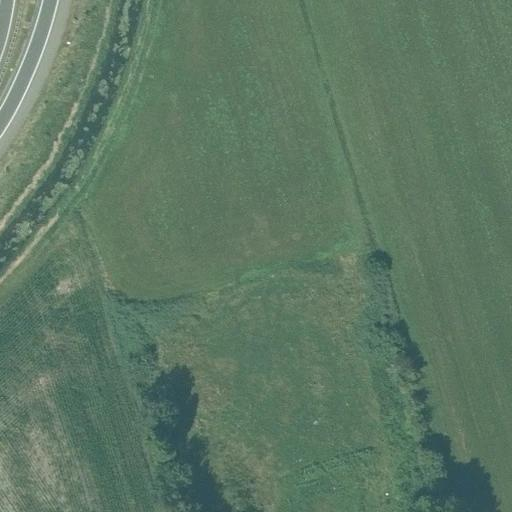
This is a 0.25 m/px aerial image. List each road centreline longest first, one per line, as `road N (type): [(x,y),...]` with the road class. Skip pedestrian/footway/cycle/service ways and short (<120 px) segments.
road 1 (unknown): [(261,353),(309,511)]
road 2 (motorway): [(0,119),(26,80),(48,0)]
